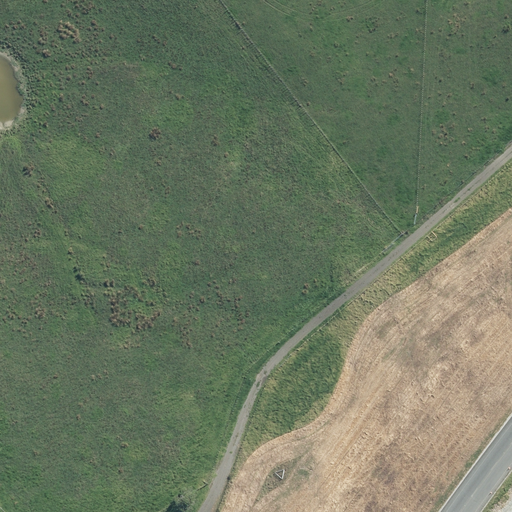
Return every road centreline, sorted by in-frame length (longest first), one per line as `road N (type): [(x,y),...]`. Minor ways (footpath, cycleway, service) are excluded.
road 1 (track): [(212,511),(261,370),(494,162),(511,136)]
road 2 (trunk): [(427,511),(511,399)]
